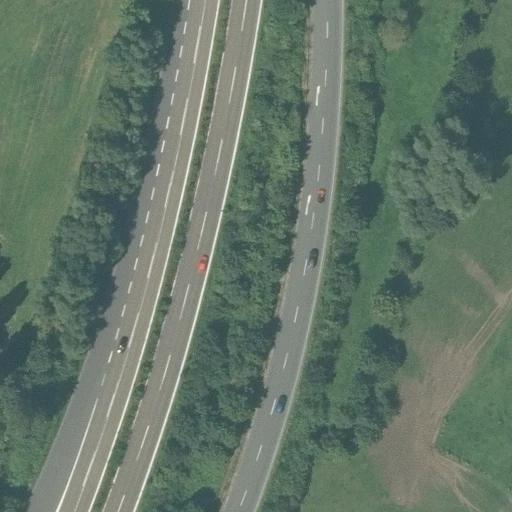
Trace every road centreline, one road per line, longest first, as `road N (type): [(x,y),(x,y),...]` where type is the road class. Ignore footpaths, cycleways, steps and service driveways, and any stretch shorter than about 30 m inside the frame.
road 1 (primary): [(118,511),(167,367),(229,108),(246,0)]
road 2 (trunk): [(237,511),(307,272),(327,114),(329,0)]
road 3 (primary): [(204,0),(156,246),(124,359)]
road 4 (trunk): [(124,359),(43,511)]
road 5 (primary): [(124,359),(72,511)]
